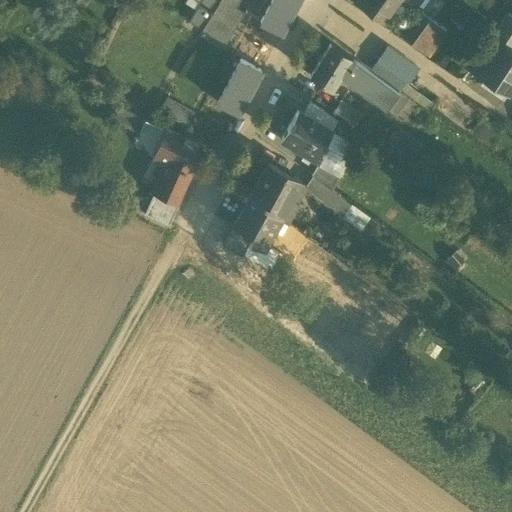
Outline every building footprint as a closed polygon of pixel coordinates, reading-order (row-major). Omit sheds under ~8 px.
[(186,0),(185,3),(197,10),(202,0),(186,0)] [(201,30),(218,3),(212,0),(202,0),(197,10),(189,22),(201,30)] [(219,0),(218,3),(241,10),(243,0),(219,0)] [(272,0),(260,22),(281,33),(298,0),(272,0)] [(392,11),(399,0),(360,0),(357,5),(383,23),(386,19),(388,21),(394,12),(392,11)] [(399,0),(416,11),(422,0),(399,0)] [(241,10),(218,3),(201,30),(221,42),(241,10)] [(403,38),(428,56),(446,31),(421,13),(403,38)] [(484,79),(508,95),(511,89),(511,16),(507,14),(469,70),(484,79)] [(230,54),(240,59),(251,65),(257,55),(235,43),(230,54)] [(341,76),(345,78),(355,63),(330,45),(311,76),(332,90),(341,76)] [(387,46),(377,61),(405,82),(416,67),(387,46)] [(251,65),(240,59),(217,103),(237,114),(261,70),(251,65)] [(399,91),(405,82),(377,61),(370,70),(399,91)] [(345,78),(386,109),(397,93),(355,63),(345,78)] [(504,101),(508,95),(484,79),(480,86),(504,101)] [(399,91),(409,98),(416,104),(425,110),(431,101),(405,82),(399,91)] [(399,91),(397,93),(386,109),(393,113),(397,116),(409,98),(399,91)] [(193,111),(167,96),(159,111),(185,126),(193,111)] [(416,104),(409,98),(397,116),(405,122),(416,104)] [(302,113),(332,131),(338,120),(310,99),(302,113)] [(334,112),(354,126),(361,115),(341,101),(334,112)] [(129,129),(138,132),(144,118),(120,109),(115,120),(130,127),(129,129)] [(281,139),(320,161),(328,148),(324,146),(332,131),(302,113),(297,111),(281,139)] [(165,128),(144,118),(138,132),(155,139),(157,134),(161,136),(165,128)] [(153,156),(167,162),(190,172),(192,173),(204,145),(165,128),(161,136),(153,156)] [(328,148),(320,161),(317,166),(339,179),(358,145),(332,131),(324,146),(328,148)] [(178,201),(190,172),(167,162),(153,193),(177,203),(178,201)] [(262,173),(250,195),(285,222),(296,202),(291,200),(301,182),(268,164),(262,173)] [(311,175),(313,176),(332,190),(339,179),(317,166),(311,175)] [(305,187),(324,202),(332,190),(313,176),(305,187)] [(324,202),(335,210),(343,199),(332,190),(324,202)] [(144,213),(169,225),(179,202),(178,201),(177,203),(153,193),(144,213)] [(280,232),(285,222),(250,195),(234,225),(249,233),(246,239),(250,242),(264,249),(274,229),(280,232)] [(349,203),(343,199),(335,210),(340,214),(349,203)] [(349,203),(340,214),(361,229),(370,218),(349,203)] [(222,247),(241,257),(250,242),(246,239),(249,233),(234,225),(222,247)] [(464,262),(455,251),(445,260),(454,270),(464,262)]
